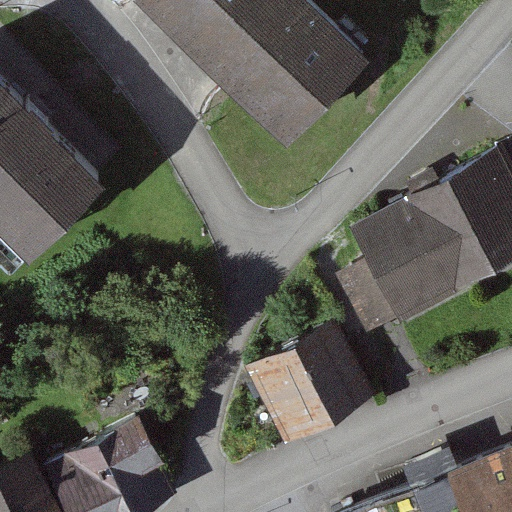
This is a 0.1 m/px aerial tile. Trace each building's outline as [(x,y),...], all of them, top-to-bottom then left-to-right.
[(292,0),(115,0),(253,138),(342,50),(292,0)] [(0,103),(0,245),(71,173),(0,103)] [(494,144),(328,222),(375,319),(511,253),(511,168),(507,171),(494,144)] [(249,320),(294,404),(383,356),(337,272),(249,320)] [(0,511),(107,511),(162,483),(124,410),(18,465),(5,440),(0,442),(0,511)] [(511,511),(511,430),(424,464),(442,511),(511,511)]
